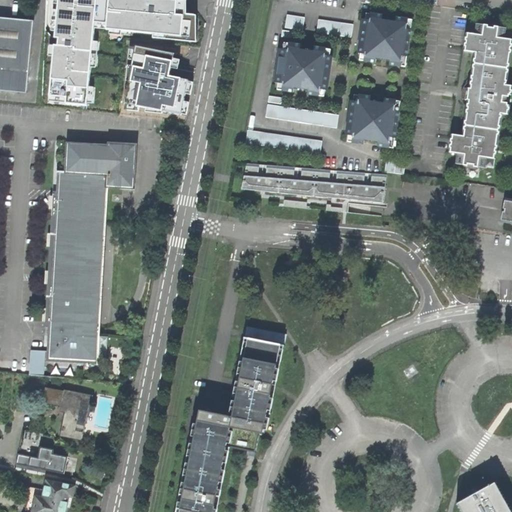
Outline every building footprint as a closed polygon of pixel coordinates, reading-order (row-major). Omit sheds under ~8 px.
[(154,34),(192,38),(194,16),(195,15),(187,14),(182,14),(183,0),(58,0),(58,5),(58,11),(56,31),(55,38),(59,38),(58,46),(55,46),(54,57),(50,97),(66,99),(65,103),(65,104),(87,106),(88,103),(89,87),(91,67),(94,42),(95,29),(95,24),(107,25),(106,30),(110,30),(133,32),(154,34)] [(285,28),(303,31),(305,18),(287,15),(285,28)] [(365,62),(376,64),(377,59),(391,62),(390,66),(401,68),(403,57),(408,58),(411,32),(407,31),(409,21),(398,19),(397,24),(390,23),(383,22),(383,17),(372,15),(371,22),(365,21),(364,21),(358,54),(361,55),(366,55),(365,62)] [(197,16),(194,16),(192,38),(154,34),(153,39),(197,42),(197,16)] [(0,91),(26,95),(32,22),(0,18),(0,91)] [(317,33),(352,38),(354,26),(319,21),(317,33)] [(486,160),(494,161),(501,116),(508,117),(509,107),(507,107),(507,105),(505,105),(505,99),(508,99),(508,97),(511,97),(511,87),(506,87),(511,43),(511,41),(504,41),(506,31),(498,30),(498,31),(491,30),(484,29),(484,28),(476,27),(475,36),(467,35),(465,44),(472,45),(471,54),(475,54),(470,90),(465,89),(464,101),(468,102),(462,138),(458,137),(457,145),(450,145),(449,154),(457,155),(455,165),(463,166),(462,170),(477,172),(478,168),(485,169),(486,160)] [(294,39),(295,33),(283,31),(281,37),(294,39)] [(464,53),(471,54),(472,45),(465,44),(464,53)] [(281,91),(293,93),(293,88),(308,90),(307,95),(319,97),(320,90),(325,91),(327,91),(333,58),(330,57),(325,57),(326,50),(315,48),(314,53),(307,52),(300,51),(300,46),(289,45),(288,51),(283,50),(279,50),(274,83),(277,83),(282,84),(281,91)] [(174,54),(136,46),(136,48),(133,61),(132,67),(129,82),(125,104),(126,104),(140,107),(147,109),(160,112),(165,90),(168,90),(170,77),(172,69),(173,59),(174,54)] [(180,60),(173,59),(172,69),(178,70),(179,65),(180,60)] [(188,80),(170,77),(168,90),(165,90),(160,112),(163,112),(181,116),(182,114),(184,102),(186,94),(188,82),(188,80)] [(267,103),(280,105),(281,98),(268,96),(267,103)] [(377,148),(389,149),(390,139),(395,139),(399,113),(394,113),(396,102),(385,100),(384,106),(377,105),(370,104),(370,98),(359,97),(358,103),(353,103),(351,103),(346,136),(348,136),(353,137),(352,143),(363,145),(364,141),(378,142),(377,148)] [(264,117),(336,129),(338,116),(266,105),(264,117)] [(319,155),(321,142),(247,131),(244,143),(319,155)] [(67,156),(68,156),(69,145),(110,147),(110,145),(110,139),(68,136),(67,156)] [(451,136),(450,145),(457,145),(458,137),(451,136)] [(110,145),(110,147),(69,145),(68,156),(68,172),(56,171),(56,173),(59,173),(50,324),(49,324),(47,361),(98,364),(99,345),(104,253),(108,186),(133,188),(135,147),(110,145)] [(385,172),(404,175),(406,162),(387,159),(385,172)] [(335,198),(384,203),(386,175),(372,174),(371,186),(364,186),(365,173),(337,171),(336,183),(329,183),(331,171),(302,168),(301,180),(293,180),(294,168),(267,165),(266,178),(258,177),(259,165),(247,164),(241,189),(335,198)] [(511,199),(505,198),(503,208),(505,209),(505,211),(504,213),(502,212),(500,222),(511,224),(511,199)] [(306,209),(307,202),(284,200),(283,206),(306,209)] [(370,216),(371,225),(382,225),(382,215),(370,216)] [(247,327),(245,336),(285,344),(286,335),(247,327)] [(281,349),(281,346),(285,347),(285,346),(244,337),(244,339),(248,340),(248,343),(245,355),(244,362),(241,374),(240,382),(237,394),(236,402),(233,414),(232,417),(217,414),(200,411),(193,444),(191,456),(189,464),(187,476),(185,483),(183,495),(181,503),(179,511),(213,511),(214,509),(217,496),(218,490),(220,482),(222,470),(224,463),(226,451),(227,448),(230,449),(231,448),(255,453),(259,434),(263,434),(265,424),(266,418),(268,411),(270,398),(274,381),(277,369),(278,361),(281,349)] [(46,352),(31,351),(30,375),(44,375),(46,352)] [(414,363),(404,370),(411,381),(421,374),(414,363)] [(43,402),(62,406),(65,392),(46,388),(43,402)] [(65,391),(65,392),(62,406),(61,412),(66,413),(61,436),(82,440),(87,417),(88,411),(90,412),(93,396),(65,391)] [(49,471),(64,474),(68,457),(53,454),(54,450),(40,447),(38,458),(18,454),(16,464),(49,471)] [(72,502),(75,487),(48,481),(46,490),(31,487),(25,511),(65,511),(67,507),(71,508),(72,502)] [(511,511),(496,484),(477,494),(458,505),(462,511),(511,511)]
